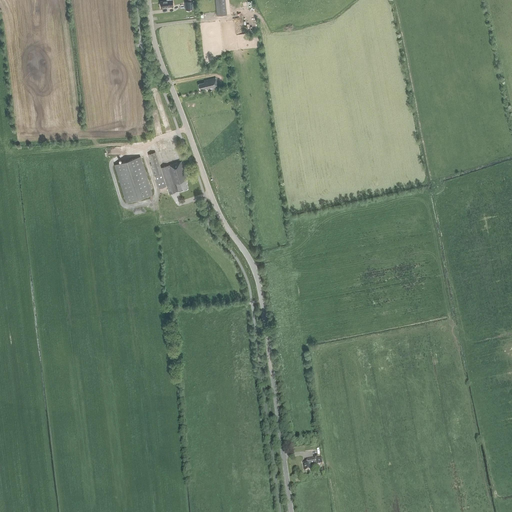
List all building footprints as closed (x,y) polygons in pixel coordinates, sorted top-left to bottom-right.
[(227,15),(225,0),(215,0),(217,16),(227,15)] [(193,9),(192,1),(184,2),(185,10),(193,9)] [(211,89),(218,87),(215,78),(204,81),(204,83),(199,84),(200,90),(206,88),(206,89),(210,88),(211,89)] [(159,189),(166,186),(155,152),(148,154),(159,189)] [(152,194),(141,157),(114,165),(126,203),(152,194)] [(178,191),(188,188),(187,183),(187,180),(188,180),(182,161),(161,168),(170,194),(178,191)] [(307,462),(303,463),(305,471),(311,470),(311,466),(322,464),(321,458),(315,458),(307,460),(307,462)]
